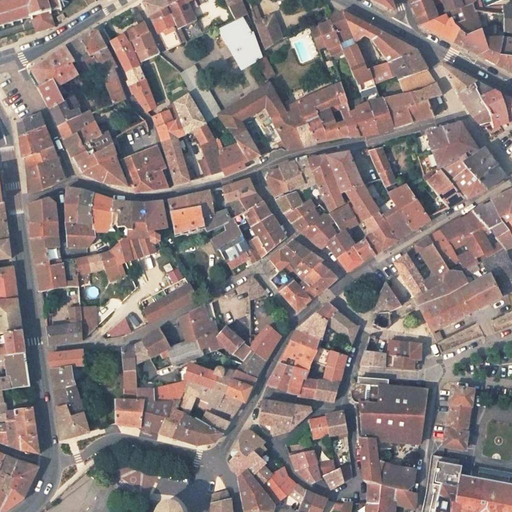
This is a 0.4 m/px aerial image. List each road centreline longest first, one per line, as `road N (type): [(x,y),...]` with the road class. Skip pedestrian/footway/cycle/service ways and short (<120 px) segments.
road 1 (residential): [(41,352),(101,345),(167,324),(254,269)]
road 2 (residential): [(463,116),(250,172)]
road 3 (residential): [(97,15),(177,195)]
road 4 (residential): [(280,445),(292,477),(319,494),(351,497),(359,487),(352,424),(341,406)]
road 5 (residential): [(217,465),(110,437),(56,463)]
road 6 (residential): [(511,180),(381,261)]
road 7 (secondary): [(15,206),(41,352)]
road 8 (residential): [(74,181),(12,61)]
road 9 (residential): [(417,511),(437,379)]
road 10 (residential): [(57,188),(63,252),(88,250),(119,230)]
